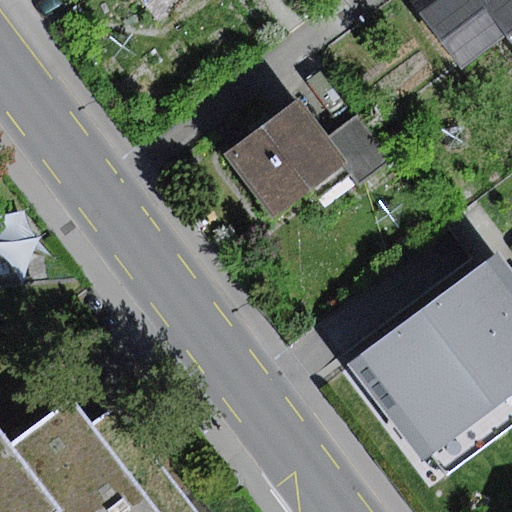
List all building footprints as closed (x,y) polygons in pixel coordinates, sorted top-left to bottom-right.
[(511,36),(511,0),(411,0),(409,1),(462,73),(511,36)] [(329,138),(299,100),(225,157),(273,219),(347,162),(329,138)] [(358,116),(329,138),(347,162),(362,182),(391,161),(358,116)] [(511,398),(511,269),(501,255),(353,366),(426,463),(511,398)] [(0,511),(192,511),(115,409),(92,427),(73,402),(46,423),(11,449),(0,434),(0,511)]
